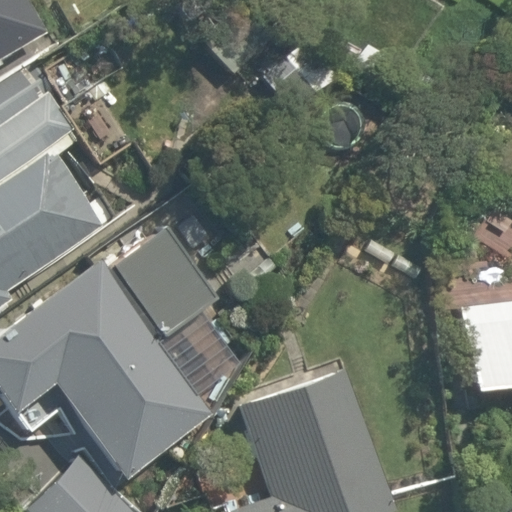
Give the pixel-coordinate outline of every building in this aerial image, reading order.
[(0,0),(0,53),(37,33),(18,0),(0,0)] [(245,85),(282,46),(259,24),(222,63),(245,85)] [(290,111),(326,78),(302,52),(266,84),(290,111)] [(0,76),(0,138),(58,104),(30,59),(0,76)] [(0,299),(2,298),(0,294),(0,291),(98,224),(41,139),(0,166),(0,299)] [(414,208),(432,174),(402,158),(384,193),(414,208)] [(46,384),(114,478),(201,414),(150,344),(206,303),(154,233),(102,271),(93,259),(0,328),(0,410),(4,416),(46,384)] [(511,317),(452,324),(460,390),(511,384),(511,317)] [(219,510),(219,511),(382,511),(386,511),(337,369),(218,410),(227,437),(242,432),(263,495),(219,510)] [(121,511),(74,463),(22,511),(121,511)]
